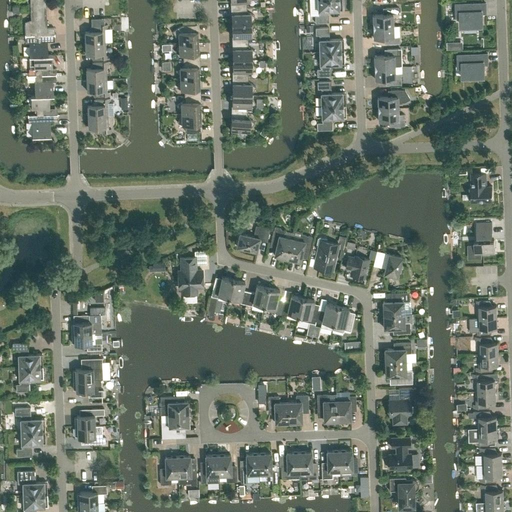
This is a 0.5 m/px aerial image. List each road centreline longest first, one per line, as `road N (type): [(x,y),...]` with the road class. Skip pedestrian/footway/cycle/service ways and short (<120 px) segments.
road 1 (residential): [(372,433),(363,297),(224,258),(219,190)]
road 2 (residential): [(63,511),(55,296),(56,282),(76,272),(74,194)]
road 3 (residential): [(74,194),(68,0)]
road 4 (residential): [(212,0),(219,190)]
road 5 (residential): [(361,149),(271,188),(219,190)]
road 6 (residential): [(361,149),(356,0)]
road 7 (residential): [(506,144),(361,149)]
road 8 (residential): [(74,194),(219,190)]
road 9 (residential): [(507,201),(511,346)]
road 10 (residential): [(500,0),(506,144)]
road 11 (residential): [(254,438),(203,434),(202,399),(212,388),(240,387),(252,396)]
